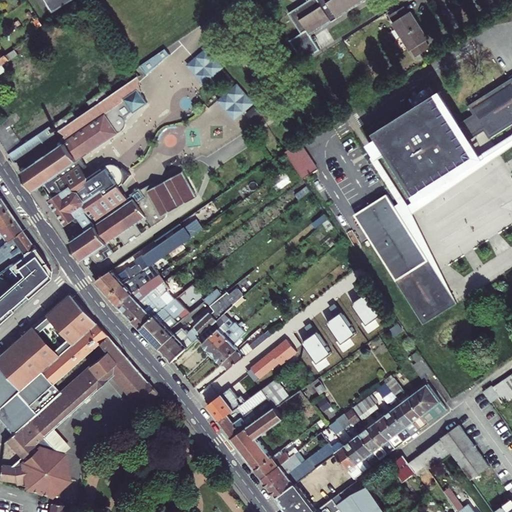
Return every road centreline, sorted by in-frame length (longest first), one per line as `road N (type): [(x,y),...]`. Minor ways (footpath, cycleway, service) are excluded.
road 1 (tertiary): [(266,511),(71,269)]
road 2 (tertiary): [(71,269),(0,163)]
